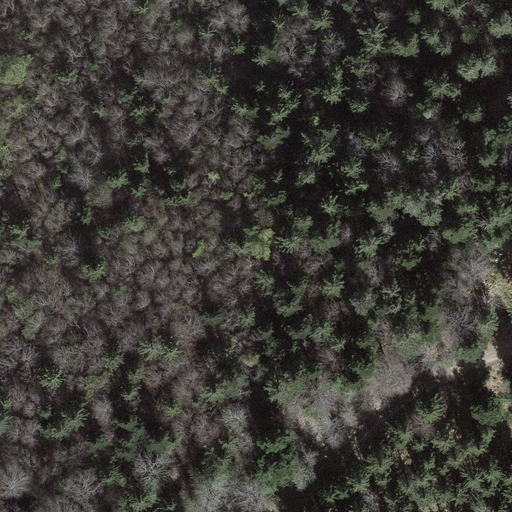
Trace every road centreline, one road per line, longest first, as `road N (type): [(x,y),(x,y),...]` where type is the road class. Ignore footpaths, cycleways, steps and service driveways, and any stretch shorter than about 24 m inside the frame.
road 1 (track): [(269,511),(293,467),(385,385)]
road 2 (track): [(511,345),(385,385)]
